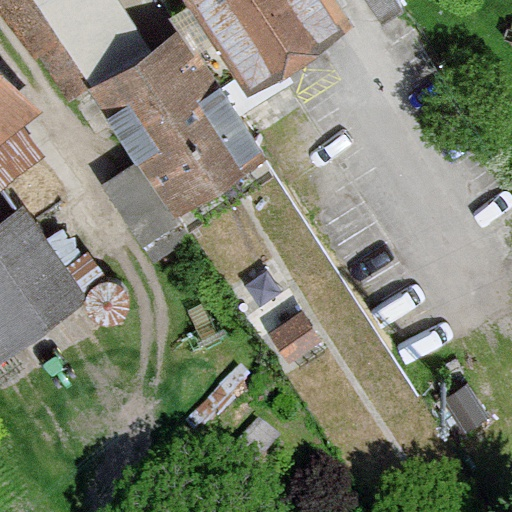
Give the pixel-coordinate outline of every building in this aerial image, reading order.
[(253,157),(169,28),(140,46),(110,0),(0,0),(0,22),(57,111),(79,97),(123,164),(93,183),(138,252),(177,227),(167,212),(253,157)] [(337,25),(320,0),(175,0),(236,91),(337,25)] [(364,0),(381,27),(402,14),(393,0),(364,0)] [(0,136),(29,113),(0,77),(0,136)] [(0,353),(77,305),(18,213),(0,223),(0,353)] [(311,344),(295,320),(261,342),(277,366),(311,344)]
